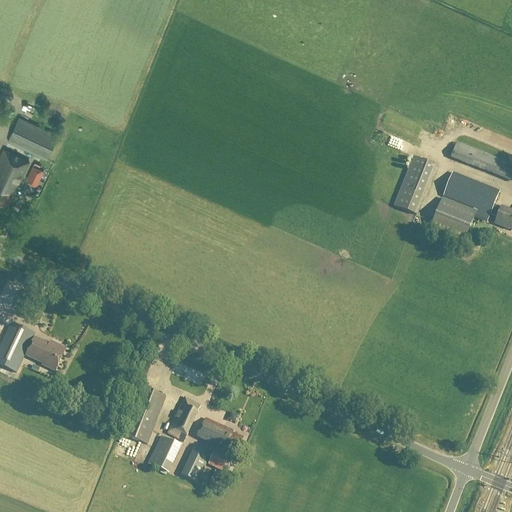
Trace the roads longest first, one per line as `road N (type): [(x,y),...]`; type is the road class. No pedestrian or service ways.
road 1 (unclassified): [(465,470),(0,251)]
road 2 (unclassified): [(465,470),(511,353)]
